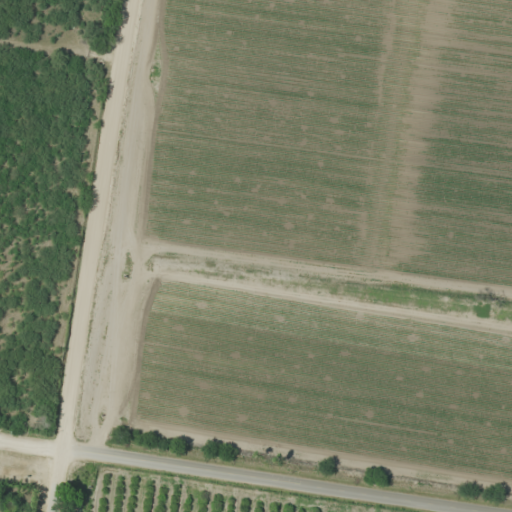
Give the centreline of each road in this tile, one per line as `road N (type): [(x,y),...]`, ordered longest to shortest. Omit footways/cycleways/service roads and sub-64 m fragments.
road 1 (tertiary): [(45,511),(124,0)]
road 2 (residential): [(455,511),(0,443)]
